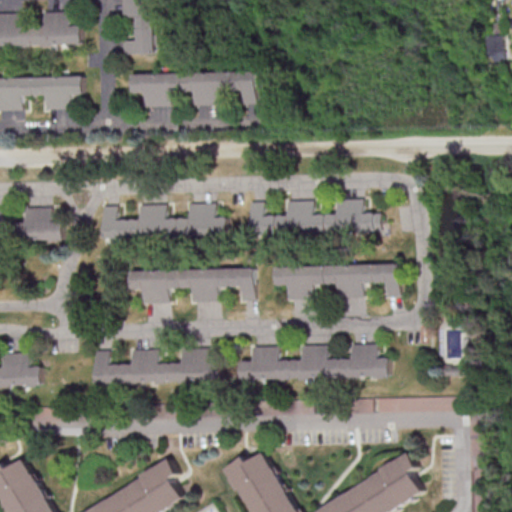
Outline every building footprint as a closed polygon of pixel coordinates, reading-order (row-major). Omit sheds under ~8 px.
[(159,53),(157,0),(125,0),(125,16),(139,16),(140,39),(126,40),(126,53),(159,53)] [(0,45),(85,44),(85,24),(72,24),(72,10),(45,11),(46,20),(23,21),(22,11),(0,11),(0,45)] [(508,59),(503,33),(488,36),(492,62),(508,59)] [(135,73),(135,92),(147,91),(148,106),(175,105),(174,91),(197,90),(198,104),(227,104),(226,90),(247,89),(247,104),(261,103),(260,70),(135,73)] [(0,77),(0,109),(25,109),(24,95),(48,94),(48,108),(74,108),(74,94),(87,93),(86,75),(0,77)] [(255,234),(387,231),(386,212),(368,212),(368,198),(341,198),(342,213),(319,213),(318,199),(291,200),(292,214),(269,215),(269,200),(254,201),(255,234)] [(106,240),(232,237),(232,216),(219,216),(219,202),(193,202),(193,217),(170,217),(170,203),(143,203),(143,218),(120,219),(120,204),(106,205),(106,240)] [(28,206),(27,222),(23,222),(23,239),(66,240),(67,221),(54,220),(54,207),(28,206)] [(278,265),(279,284),(291,284),(291,299),(318,299),(317,283),(341,283),(341,297),(368,296),(367,282),(390,282),(391,296),(405,295),(404,263),(278,265)] [(131,270),(132,288),(145,288),(145,302),(172,301),(172,288),(194,287),(195,300),(222,300),(221,286),(244,285),(244,300),(258,299),(257,266),(131,270)] [(281,345),(255,345),(255,360),(243,360),(243,379),(394,376),(394,357),(381,357),(381,343),(354,343),(354,357),(331,358),(331,344),(304,344),(304,359),(282,359),(281,345)] [(98,383),(224,380),(223,358),(214,358),(213,346),(184,346),(185,362),(161,362),(161,348),(134,349),(135,363),(112,363),(112,349),(98,349),(98,383)] [(0,387),(44,386),(43,365),(31,366),(31,351),(5,352),(6,366),(0,365),(0,387)] [(461,396),(461,410),(383,412),(383,398),(461,396)] [(376,412),(321,414),(320,399),(376,398),(376,412)] [(316,414),(192,417),(192,404),(316,400),(316,414)] [(187,418),(138,419),(138,405),(186,404),(187,418)] [(131,418),(99,419),(99,406),(130,405),(131,418)] [(70,420),(39,421),(38,408),(70,408),(70,420)] [(474,511),(472,413),(486,413),(488,511),(474,511)] [(256,511),(231,472),(265,451),(304,511),(330,511),(408,462),(416,457),(426,472),(418,477),(431,496),(405,511),(256,511)] [(25,456),(60,511),(86,511),(145,475),(143,473),(171,455),(183,474),(176,478),(186,495),(159,511),(13,511),(0,491),(0,462),(7,458),(11,465),(25,456)]
